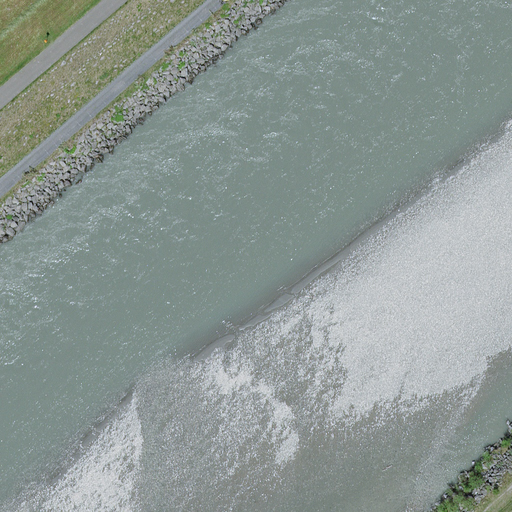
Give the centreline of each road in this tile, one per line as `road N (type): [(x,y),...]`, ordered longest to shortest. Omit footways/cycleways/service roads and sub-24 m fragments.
road 1 (track): [(0,190),(221,0)]
road 2 (track): [(118,0),(0,100)]
